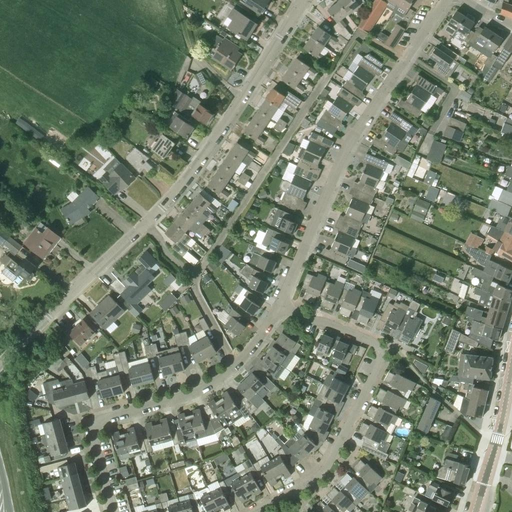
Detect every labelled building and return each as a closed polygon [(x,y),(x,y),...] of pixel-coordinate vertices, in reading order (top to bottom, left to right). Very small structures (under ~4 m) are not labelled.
[(260,14),(269,0),(240,0),(240,1),(260,14)] [(364,1),(363,0),(341,0),(338,2),(348,15),(360,5),(364,1)] [(393,12),(397,6),(400,0),(386,0),(385,2),(381,0),(375,0),(358,27),(367,33),(384,6),(393,12)] [(407,12),(414,0),(400,0),(397,6),(407,12)] [(502,10),(503,0),(485,0),(489,2),(488,4),(502,10)] [(511,8),(508,6),(508,0),(503,0),(502,10),(501,14),(511,18),(511,8)] [(348,15),(338,2),(328,11),(337,23),(331,28),(340,35),(348,41),(352,35),(349,34),(349,33),(345,28),(347,26),(342,20),(348,15)] [(257,24),(238,12),(233,9),(227,17),(233,21),(228,28),(247,40),(257,24)] [(457,30),(465,17),(456,11),(447,24),(457,30)] [(469,42),(474,33),(470,30),(475,23),(465,17),(457,30),(466,36),(463,41),(467,44),(469,42)] [(392,50),(405,29),(398,24),(385,45),(392,50)] [(324,47),(328,40),(335,45),(337,42),(345,47),(348,42),(348,41),(340,35),(337,39),(319,27),(311,38),(324,47)] [(485,47),(494,33),(485,27),(480,34),(476,31),(474,33),(469,42),(467,44),(463,51),(466,53),(469,48),(475,51),(480,43),(485,47)] [(503,39),(494,33),(485,47),(494,52),(503,39)] [(503,65),(511,52),(511,34),(498,57),(491,68),(482,82),(485,84),(487,81),(489,83),(498,69),(500,70),(503,65)] [(331,51),(324,47),(311,38),(304,48),(327,65),(330,60),(326,58),(331,51)] [(236,52),(239,49),(225,40),(213,58),(231,69),(240,55),(236,52)] [(453,52),(442,45),(439,50),(449,57),(453,52)] [(448,78),(459,63),(449,57),(439,50),(436,48),(435,50),(434,49),(430,54),(431,55),(430,57),(437,62),(433,67),(448,78)] [(491,68),(498,57),(492,54),(490,58),(488,57),(484,63),(491,68)] [(383,71),(380,69),(384,64),(375,58),(369,55),(363,58),(363,57),(357,65),(353,62),(348,70),(349,70),(368,84),(374,74),(379,77),(383,71)] [(181,83),(185,72),(187,72),(191,60),(187,56),(187,57),(176,81),(181,83)] [(308,82),(312,75),(313,76),(316,72),(297,58),(289,69),(308,82)] [(303,88),(308,82),(289,69),(282,80),(301,93),(304,89),(303,88)] [(361,93),(368,84),(349,70),(343,79),(346,81),(342,88),(362,101),(365,96),(361,93)] [(200,86),(207,83),(201,72),(195,75),(200,86)] [(432,96),(438,88),(418,75),(414,80),(418,83),(412,93),(426,102),(431,95),(432,96)] [(155,87),(159,82),(151,77),(146,85),(150,88),(155,87)] [(214,114),(199,104),(200,102),(194,98),(192,100),(173,87),(167,103),(178,110),(191,118),(193,115),(207,125),(214,114)] [(278,108),(282,101),(296,110),(302,101),(288,92),(285,96),(273,88),(266,100),(278,108)] [(358,107),(362,101),(342,88),(336,95),(338,96),(333,104),(347,114),(354,104),(358,107)] [(467,102),(472,96),(463,90),(458,97),(467,102)] [(421,110),(426,102),(412,93),(405,102),(401,100),(397,105),(417,119),(422,111),(421,110)] [(271,119),(278,108),(266,100),(259,111),(271,119)] [(340,123),(347,114),(333,104),(328,101),(323,108),(324,108),(317,119),(319,120),(317,123),(334,134),(337,129),(341,132),(345,126),(340,123)] [(263,130),(271,119),(259,111),(251,122),(263,130)] [(187,138),(196,125),(176,112),(172,118),(175,120),(170,127),(187,138)] [(413,126),(393,112),(389,118),(393,121),(386,130),(405,143),(407,144),(411,138),(411,134),(408,133),(413,126)] [(448,126),(463,132),(467,124),(451,118),(448,126)] [(511,120),(506,118),(501,132),(509,135),(511,136),(511,120)] [(287,123),(280,119),(277,123),(284,128),(287,123)] [(430,123),(425,120),(421,126),(426,129),(430,123)] [(266,141),(259,136),(263,130),(251,122),(244,133),(263,145),(266,141)] [(284,128),(277,123),(274,127),(281,132),(284,128)] [(459,142),(463,132),(448,126),(444,135),(459,142)] [(400,150),(405,143),(386,130),(380,140),(376,137),(372,143),(392,157),(397,149),(400,150)] [(334,142),(312,132),(308,141),(310,142),(306,150),(322,157),(327,146),(331,148),(334,142)] [(165,158),(175,144),(163,135),(152,149),(165,158)] [(248,166),(256,155),(237,142),(230,153),(242,161),(241,162),(248,166)] [(148,173),(153,168),(146,161),(149,158),(135,148),(126,156),(126,159),(130,163),(140,174),(144,170),(148,173)] [(317,167),(322,157),(306,150),(302,158),(301,157),(297,166),(319,176),(322,169),(317,167)] [(234,172),(241,162),(242,161),(230,153),(222,164),(234,172)] [(69,163),(72,158),(67,154),(64,159),(69,163)] [(388,163),(366,154),(363,160),(368,162),(363,173),(379,179),(379,180),(384,181),(388,173),(385,172),(388,163)] [(451,163),(451,162),(454,163),(456,159),(453,158),(446,155),(444,160),(451,163)] [(410,163),(405,160),(402,165),(408,168),(410,163)] [(407,175),(412,177),(417,165),(412,163),(407,175)] [(125,188),(135,178),(121,164),(109,175),(107,173),(100,179),(114,194),(123,185),(125,188)] [(227,183),(234,172),(222,164),(215,175),(227,183)] [(257,164),(253,169),(258,172),(262,167),(257,164)] [(316,182),(319,176),(297,166),(293,174),(289,173),(286,181),(307,190),(312,180),(316,182)] [(429,170),(424,182),(432,186),(437,174),(429,170)] [(250,177),(244,173),(241,177),(248,181),(250,177)] [(374,197),(378,188),(376,188),(379,180),(379,179),(363,173),(359,183),(354,181),(352,188),(374,197)] [(226,199),(234,188),(227,183),(215,175),(207,186),(226,199)] [(245,186),(248,181),(241,177),(238,181),(245,186)] [(302,201),(307,190),(286,181),(285,181),(283,182),(280,187),(282,190),(285,192),(281,201),(303,211),(307,203),(302,201)] [(83,215),(98,198),(87,188),(73,203),(62,209),(71,225),(84,217),(83,215)] [(371,216),(374,207),(370,206),(374,197),(352,188),(349,194),(354,196),(349,206),(371,216)] [(511,193),(506,191),(502,190),(497,201),(491,199),(487,209),(502,215),(506,217),(511,205),(511,193)] [(268,196),(265,191),(258,194),(261,200),(268,196)] [(221,212),(217,208),(200,194),(191,204),(202,213),(207,207),(217,216),(221,212)] [(412,217),(424,222),(432,201),(419,197),(412,217)] [(208,218),(202,213),(191,204),(183,213),(194,223),(193,223),(199,228),(206,234),(209,230),(202,224),(208,218)] [(367,224),(371,216),(349,206),(345,217),(340,215),(337,221),(360,231),(363,223),(367,224)] [(254,214),(248,211),(245,217),(251,220),(254,214)] [(293,235),(298,224),(292,222),(294,216),(282,211),(280,217),(283,218),(278,228),(293,235)] [(206,234),(199,228),(193,223),(194,223),(183,213),(174,223),(185,233),(189,228),(196,234),(197,233),(202,238),(206,234)] [(399,216),(392,213),(389,220),(396,223),(399,216)] [(511,218),(511,219),(506,217),(502,215),(495,228),(499,229),(505,232),(511,235),(511,218)] [(243,235),(246,228),(243,226),(246,220),(242,218),(239,224),(238,224),(235,231),(243,235)] [(351,247),(354,238),(356,239),(360,231),(337,221),(335,227),(339,229),(335,240),(351,247)] [(16,254),(22,246),(9,236),(12,233),(0,223),(0,244),(2,246),(4,245),(16,254)] [(191,248),(186,244),(191,238),(185,233),(174,223),(165,233),(175,242),(171,247),(183,257),(191,248)] [(511,235),(505,232),(499,229),(495,228),(492,226),(486,234),(499,242),(494,250),(494,251),(511,261),(511,235)] [(43,258),(60,238),(48,228),(43,235),(36,229),(25,243),(43,258)] [(285,254),(289,244),(283,241),(286,236),(274,231),(268,228),(262,243),(262,244),(264,245),(285,254)] [(478,249),(483,239),(476,236),(471,233),(465,244),(468,246),(478,249)] [(345,265),(349,256),(347,255),(351,247),(335,240),(330,251),(326,249),(323,255),(345,265)] [(272,273),(277,262),(271,260),(273,254),(254,245),(251,252),(254,253),(249,263),(272,273)] [(511,272),(511,270),(493,262),(489,260),(491,256),(483,252),(478,249),(468,246),(466,251),(481,265),(486,266),(483,272),(487,273),(494,276),(508,282),(511,272)] [(492,255),(494,251),(494,250),(486,246),(483,252),(491,256),(492,255)] [(157,262),(147,252),(139,259),(143,263),(125,280),(130,285),(121,294),(126,300),(123,303),(136,317),(143,310),(137,304),(151,290),(144,283),(152,275),(148,271),(157,262)] [(33,274),(32,273),(36,267),(25,258),(20,266),(7,255),(1,262),(19,276),(20,275),(26,280),(27,279),(29,281),(30,280),(33,277),(33,274)] [(208,265),(214,271),(222,263),(215,258),(208,265)] [(365,267),(361,260),(355,263),(359,270),(365,267)] [(263,293),(268,283),(263,280),(265,275),(254,269),(247,264),(240,273),(249,279),(251,281),(249,286),(263,293)] [(511,294),(511,290),(498,284),(496,289),(490,286),(494,276),(487,273),(483,272),(474,268),(471,274),(484,280),(480,289),(510,302),(511,294)] [(176,278),(171,273),(167,277),(172,282),(176,278)] [(319,297),(319,295),(325,281),(327,277),(319,274),(317,278),(307,274),(301,288),(307,290),(304,299),(314,303),(317,296),(319,297)] [(176,278),(172,282),(170,284),(176,291),(182,285),(176,278)] [(336,304),(337,302),(343,288),(344,285),(336,281),(335,285),(325,281),(319,295),(325,297),(321,306),(331,310),(334,303),(336,304)] [(506,313),(510,302),(480,289),(476,287),(474,294),(480,296),(478,305),(490,308),(490,309),(506,313)] [(260,306),(255,302),(258,297),(244,288),(234,302),(240,306),(253,315),(260,306)] [(354,310),(360,296),(362,292),(354,289),(352,292),(343,288),(337,302),(342,305),(339,313),(349,318),(352,311),(354,311),(354,310)] [(394,299),(397,292),(391,289),(387,296),(394,299)] [(457,303),(460,298),(449,292),(446,298),(457,303)] [(159,305),(165,311),(178,299),(171,293),(159,305)] [(191,302),(187,294),(181,298),(185,305),(191,302)] [(125,311),(110,296),(90,314),(105,329),(114,321),(125,311)] [(371,319),(379,299),(371,296),(370,300),(360,296),(354,310),(360,312),(356,321),(366,325),(369,318),(371,319)] [(416,317),(418,313),(416,312),(421,304),(412,299),(409,307),(406,312),(404,315),(397,329),(402,332),(398,340),(408,345),(411,338),(413,339),(423,321),(416,317)] [(396,330),(397,329),(404,315),(406,312),(409,307),(401,303),(400,305),(395,302),(393,305),(389,303),(380,320),(385,323),(381,331),(391,336),(394,329),(396,330)] [(244,317),(234,310),(233,308),(230,304),(218,319),(225,324),(225,325),(229,328),(226,333),(233,339),(237,334),(238,335),(245,326),(240,322),(244,317)] [(174,316),(180,312),(175,306),(169,310),(174,316)] [(501,329),(505,317),(489,313),(487,319),(482,318),(484,311),(471,307),(468,316),(472,318),(472,321),(473,321),(501,329)] [(442,323),(448,326),(452,319),(446,316),(442,323)] [(199,342),(207,357),(217,352),(208,336),(207,337),(204,332),(210,329),(204,318),(198,321),(203,330),(195,335),(199,342)] [(81,345),(95,332),(83,320),(69,333),(81,345)] [(498,340),(501,329),(473,321),(472,323),(471,327),(468,337),(479,342),(490,349),(493,339),(498,340)] [(141,325),(134,323),(132,332),(139,334),(141,325)] [(453,354),(458,341),(476,348),(479,342),(468,337),(460,333),(461,333),(451,328),(443,350),(453,354)] [(190,344),(186,331),(181,333),(184,345),(190,344)] [(301,338),(292,331),(288,336),(282,332),(276,341),(290,351),(297,342),(298,343),(301,338)] [(184,345),(181,333),(175,335),(178,347),(184,345)] [(327,354),(330,347),(335,349),(339,341),(340,338),(335,336),(333,338),(323,334),(317,350),(316,352),(317,354),(321,356),(323,355),(324,353),(327,354)] [(286,368),(295,355),(290,351),(276,341),(274,339),(270,345),(273,346),(267,355),(286,368),(285,368),(286,368)] [(347,365),(352,354),(346,351),(349,345),(339,341),(335,349),(330,361),(339,365),(342,363),(347,365)] [(207,357),(199,342),(189,347),(197,363),(207,357)] [(170,355),(168,350),(158,352),(156,343),(150,345),(153,357),(159,356),(159,358),(164,375),(174,373),(170,355)] [(153,357),(150,345),(149,345),(144,347),(147,358),(148,359),(153,357)] [(144,384),(138,361),(128,363),(125,351),(119,353),(125,374),(130,373),(133,387),(144,384)] [(120,376),(125,374),(119,353),(113,354),(115,361),(116,366),(107,369),(107,370),(107,371),(114,395),(124,392),(120,376)] [(185,370),(181,353),(170,355),(174,373),(185,370)] [(491,380),(493,358),(461,354),(458,376),(452,376),(449,381),(465,383),(473,384),(474,378),(491,380)] [(278,379),(285,368),(286,368),(267,355),(261,364),(258,362),(255,367),(264,375),(268,369),(274,373),(272,375),(273,378),(275,379),(278,379)] [(72,362),(67,356),(63,360),(67,364),(68,365),(72,362)] [(149,364),(148,359),(147,358),(138,361),(144,384),(155,381),(150,364),(149,364)] [(421,373),(426,365),(415,359),(413,362),(421,373)] [(59,372),(63,368),(59,364),(55,368),(59,372)] [(114,395),(107,371),(107,370),(106,370),(106,371),(98,373),(96,366),(89,367),(93,380),(98,378),(99,381),(98,381),(103,398),(114,395)] [(337,371),(346,374),(348,369),(339,366),(337,371)] [(264,375),(255,367),(251,371),(253,373),(245,380),(261,397),(268,390),(264,386),(265,385),(259,379),(264,375)] [(323,384),(324,384),(330,387),(345,395),(349,385),(343,382),(346,376),(335,371),(333,375),(331,374),(327,375),(323,384)] [(390,391),(403,398),(408,389),(411,391),(415,383),(397,373),(396,375),(389,372),(384,382),(392,386),(390,391)] [(68,404),(63,387),(62,382),(59,383),(58,380),(43,384),(47,396),(53,394),(57,407),(68,404)] [(261,397),(245,380),(237,387),(246,396),(241,401),(251,415),(257,409),(253,404),(261,397)] [(90,398),(85,381),(74,384),(79,401),(90,398)] [(485,404),(488,391),(474,387),(474,385),(473,384),(465,383),(463,390),(467,391),(466,399),(470,401),(485,404)] [(79,401),(74,384),(63,387),(68,404),(79,401)] [(345,395),(330,387),(324,384),(316,399),(340,411),(342,406),(340,404),(345,395)] [(403,408),(407,400),(403,398),(390,391),(388,390),(387,392),(380,389),(375,399),(384,403),(381,408),(395,415),(399,406),(403,408)] [(33,403),(38,396),(32,391),(31,393),(27,390),(23,396),(27,399),(33,403)] [(245,419),(251,415),(241,401),(236,404),(227,391),(221,395),(223,398),(220,401),(234,422),(243,416),(245,419)] [(428,431),(440,402),(431,398),(419,428),(428,431)] [(482,418),(485,404),(470,401),(466,399),(463,398),(460,412),(466,418),(467,414),(482,418)] [(337,416),(340,411),(316,399),(309,414),(329,424),(334,415),(337,416)] [(234,422),(220,401),(216,403),(214,400),(208,404),(217,417),(211,421),(216,433),(219,440),(228,435),(224,427),(227,425),(229,427),(235,424),(234,422)] [(398,417),(395,415),(381,408),(380,407),(379,409),(372,406),(367,415),(375,420),(372,425),(390,434),(389,434),(391,435),(396,426),(394,425),(398,417)] [(216,433),(211,421),(204,423),(200,409),(193,411),(194,414),(190,416),(196,439),(216,433)] [(196,439),(190,416),(186,417),(185,413),(178,415),(182,429),(176,430),(180,444),(196,439)] [(324,434),(329,424),(309,414),(303,426),(303,427),(308,430),(309,426),(317,430),(314,435),(324,442),(327,435),(324,434)] [(173,440),(174,445),(178,444),(180,444),(176,430),(171,432),(167,418),(160,420),(161,424),(157,425),(162,443),(173,440)] [(63,430),(60,419),(43,424),(46,434),(63,430)] [(34,421),(27,423),(29,429),(36,427),(35,426),(34,421)] [(147,453),(153,451),(151,446),(162,443),(157,425),(153,426),(152,422),(145,424),(149,438),(144,440),(147,453)] [(377,449),(382,440),(385,442),(389,434),(390,434),(372,425),(371,424),(370,426),(363,423),(358,432),(366,437),(360,448),(385,461),(389,455),(377,449)] [(147,453),(144,440),(138,441),(134,427),(127,429),(128,433),(124,434),(129,452),(140,449),(142,454),(147,453)] [(324,442),(314,435),(310,439),(305,434),(307,431),(308,430),(303,427),(293,437),(309,453),(316,445),(318,447),(324,442)] [(66,441),(63,430),(46,434),(49,445),(66,441)] [(129,452),(124,434),(120,435),(119,432),(112,434),(118,455),(129,452)] [(446,443),(449,437),(442,434),(439,441),(446,443)] [(309,453),(293,437),(292,436),(285,444),(279,438),(276,441),(283,448),(289,460),(292,464),(295,464),(300,459),(301,461),(309,453)] [(69,452),(66,441),(49,445),(52,456),(53,456),(54,460),(64,457),(67,452),(69,452)] [(234,448),(238,455),(245,452),(241,444),(234,448)] [(289,460),(283,448),(277,451),(280,456),(271,461),(280,477),(283,475),(285,479),(291,475),(284,463),(289,460)] [(458,456),(447,452),(445,459),(446,459),(443,467),(439,470),(436,477),(464,485),(470,466),(456,462),(458,456)] [(222,463),(219,456),(214,459),(217,465),(222,463)] [(270,462),(267,457),(253,465),(260,477),(264,474),(271,486),(278,483),(276,480),(280,477),(271,461),(270,462)] [(260,477),(253,465),(249,459),(242,463),(242,464),(236,468),(238,473),(250,494),(254,492),(255,495),(262,492),(255,479),(260,477)] [(376,485),(382,478),(368,464),(366,464),(366,465),(360,460),(353,468),(359,474),(355,478),(366,489),(373,482),(376,485)] [(78,474),(75,463),(59,467),(62,478),(78,474)] [(190,476),(195,471),(198,470),(197,465),(185,469),(187,477),(190,476)] [(129,476),(126,466),(119,468),(122,478),(129,476)] [(250,494),(238,473),(231,477),(228,478),(224,481),(230,493),(235,490),(242,503),(248,499),(246,496),(250,494)] [(64,489),(81,484),(78,474),(62,478),(64,489)] [(366,489),(355,478),(354,477),(352,479),(347,474),(339,481),(346,488),(342,492),(353,503),(360,496),(363,498),(369,492),(366,489)] [(403,477),(397,474),(395,479),(401,482),(403,477)] [(127,485),(138,482),(136,477),(125,480),(127,485)] [(225,495),(230,493),(224,481),(219,483),(221,488),(211,493),(219,510),(223,508),(224,511),(231,508),(225,495)] [(453,493),(445,489),(446,488),(432,481),(429,487),(436,490),(432,499),(449,507),(453,498),(451,497),(453,493)] [(136,489),(139,488),(138,482),(127,485),(129,491),(136,489)] [(84,495),(81,484),(64,489),(67,500),(84,495)] [(413,497),(416,491),(405,486),(402,492),(413,497)] [(349,511),(356,506),(353,503),(342,492),(341,491),(339,492),(334,487),(326,495),(333,502),(329,506),(335,511),(349,511)] [(219,510),(211,493),(208,488),(207,488),(198,492),(198,491),(193,493),(194,494),(198,506),(204,505),(207,511),(215,511),(219,510)] [(198,506),(194,494),(178,498),(179,504),(181,511),(193,511),(192,508),(198,506)] [(87,506),(84,495),(67,500),(70,511),(87,506)] [(444,511),(415,498),(409,510),(412,511),(444,511)] [(181,511),(179,504),(169,507),(167,501),(161,503),(163,511),(181,511)] [(335,511),(329,506),(328,505),(326,506),(321,501),(313,509),(316,511),(335,511)] [(163,511),(161,503),(161,502),(156,504),(157,510),(149,511),(163,511)]
